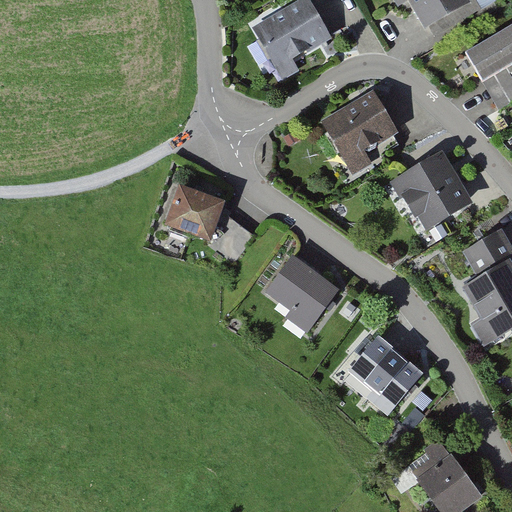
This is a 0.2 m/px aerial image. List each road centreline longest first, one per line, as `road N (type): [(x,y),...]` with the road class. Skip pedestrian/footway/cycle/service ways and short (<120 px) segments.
road 1 (residential): [(511,483),(454,361),(401,293),(252,186),(234,137)]
road 2 (residential): [(511,186),(472,135),(396,67),(360,68),(234,137)]
road 3 (track): [(0,192),(92,183),(184,141),(234,137)]
road 4 (residential): [(234,137),(212,89),(204,0)]
